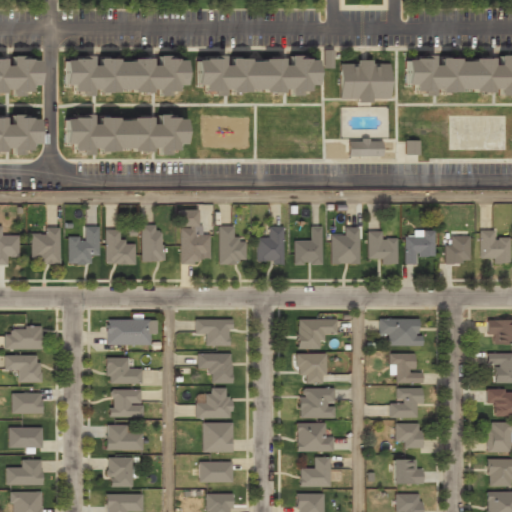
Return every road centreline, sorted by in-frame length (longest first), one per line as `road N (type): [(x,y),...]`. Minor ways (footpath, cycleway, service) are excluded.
road 1 (residential): [(511,299),(0,299)]
road 2 (residential): [(267,511),(267,299)]
road 3 (residential): [(75,511),(75,299)]
road 4 (residential): [(457,511),(457,299)]
